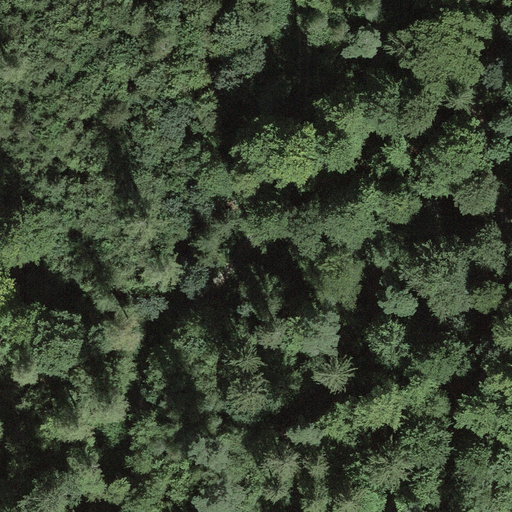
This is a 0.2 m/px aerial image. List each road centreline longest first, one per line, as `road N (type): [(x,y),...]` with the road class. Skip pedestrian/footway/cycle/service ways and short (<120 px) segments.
road 1 (track): [(131,511),(133,406),(165,329),(271,227),(298,167),(298,0)]
road 2 (track): [(388,511),(481,387),(500,328),(469,0)]
